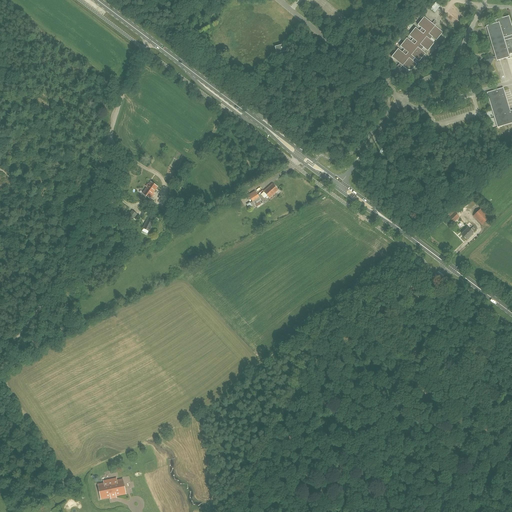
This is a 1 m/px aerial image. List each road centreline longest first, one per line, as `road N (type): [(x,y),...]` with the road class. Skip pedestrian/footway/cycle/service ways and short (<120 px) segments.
road 1 (unclassified): [(149,40),(49,298),(0,360)]
road 2 (unclassified): [(242,492),(332,308),(430,280),(447,265)]
road 3 (secondary): [(339,186),(149,40)]
road 4 (secondary): [(447,265),(339,186)]
